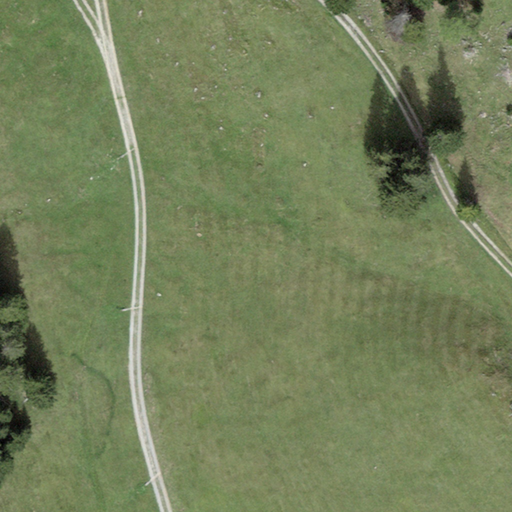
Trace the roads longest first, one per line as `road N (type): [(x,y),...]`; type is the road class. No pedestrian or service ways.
road 1 (track): [(170,511),(144,404),(143,200),(97,0)]
road 2 (track): [(319,0),(383,60),(471,219),(511,261)]
